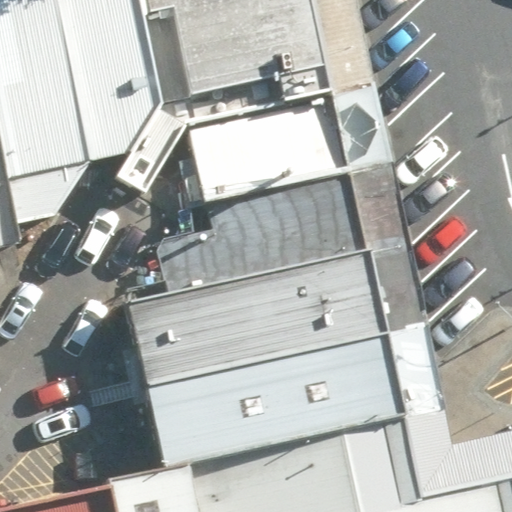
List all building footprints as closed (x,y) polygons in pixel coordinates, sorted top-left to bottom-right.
[(55,214),(87,159),(52,0),(0,0),(0,110),(24,220),(55,214)] [(135,149),(161,103),(139,0),(52,0),(87,159),(135,149)] [(135,149),(120,176),(150,193),(190,123),(347,89),(327,0),(139,0),(161,103),(135,149)] [(190,123),(209,205),(363,169),(347,89),(190,123)] [(0,245),(28,239),(24,220),(0,110),(0,245)] [(160,242),(174,295),(381,247),(363,169),(209,205),(214,229),(160,242)] [(131,304),(151,391),(401,333),(381,247),(174,295),(131,304)] [(418,412),(401,333),(151,391),(171,469),(418,412)] [(0,511),(117,511),(111,482),(0,507),(0,511)]
